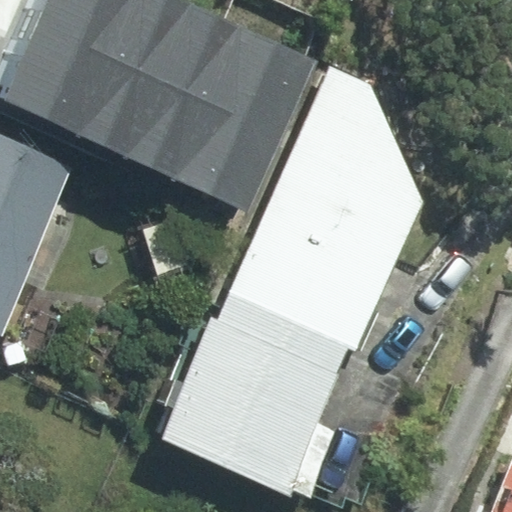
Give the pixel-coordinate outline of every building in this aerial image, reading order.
[(42,0),(0,96),(0,97),(52,121),(105,0),(42,0)] [(105,0),(52,121),(104,145),(169,0),(105,0)] [(180,0),(169,0),(104,145),(154,167),(222,19),(180,0)] [(302,55),(222,19),(154,167),(235,203),(302,55)] [(332,70),(221,322),(336,372),(348,346),(355,350),(421,200),(368,86),(332,70)] [(0,328),(69,168),(0,138),(0,328)] [(317,422),(336,372),(221,322),(212,318),(166,436),(306,494),(334,428),(317,422)] [(511,511),(511,458),(491,511),(511,511)]
